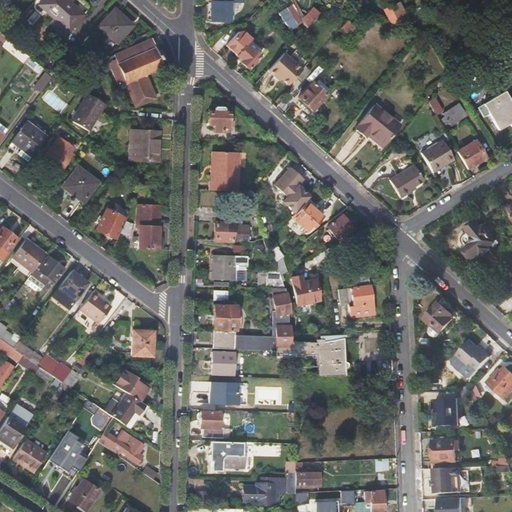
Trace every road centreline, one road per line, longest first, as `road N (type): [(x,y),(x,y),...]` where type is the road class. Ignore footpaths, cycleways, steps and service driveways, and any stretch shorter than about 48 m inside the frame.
road 1 (residential): [(403,240),(188,46)]
road 2 (residential): [(403,240),(409,511)]
road 3 (residential): [(188,46),(177,309)]
road 4 (residential): [(0,186),(151,300),(177,309)]
road 5 (residential): [(177,309),(170,511)]
road 6 (residential): [(511,338),(403,240)]
road 7 (residential): [(511,165),(416,222),(403,240)]
